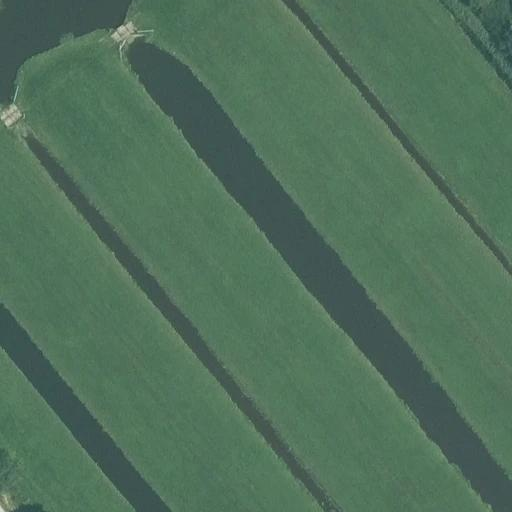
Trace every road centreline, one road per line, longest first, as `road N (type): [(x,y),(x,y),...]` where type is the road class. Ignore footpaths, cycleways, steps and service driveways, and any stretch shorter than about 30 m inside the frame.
road 1 (track): [(176,0),(0,126)]
road 2 (track): [(511,153),(387,0)]
